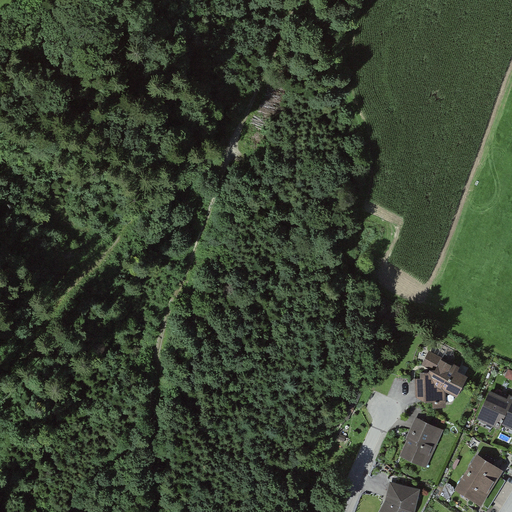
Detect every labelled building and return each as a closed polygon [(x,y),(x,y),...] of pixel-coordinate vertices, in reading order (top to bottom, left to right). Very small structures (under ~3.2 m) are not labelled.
[(454,402),(465,381),(461,378),(463,375),(427,357),(419,372),(428,375),(427,378),(417,378),(418,383),(412,384),(413,403),(430,407),(431,412),(444,412),(444,397),(454,402)] [(496,434),(499,428),(511,434),(511,401),(506,399),(505,403),(487,395),(474,424),(496,434)] [(424,473),(442,435),(413,421),(402,445),(405,446),(398,461),(424,473)] [(342,451),(345,445),(339,441),(336,447),(342,451)] [(452,493),(479,510),(501,475),(474,458),(452,493)] [(378,511),(413,511),(417,494),(387,488),(382,505),(378,511)]
